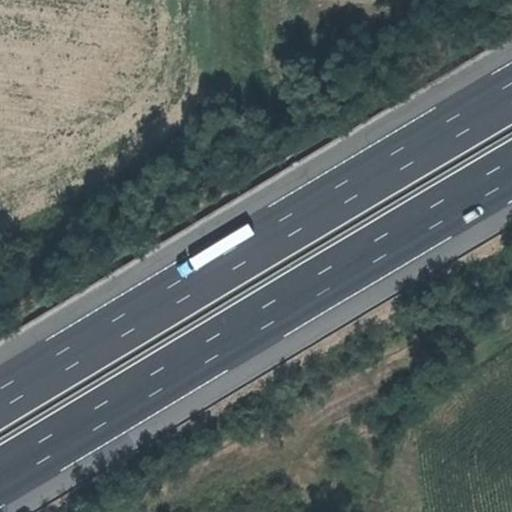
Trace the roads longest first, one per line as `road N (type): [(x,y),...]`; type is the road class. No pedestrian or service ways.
road 1 (motorway): [(0,470),(511,164)]
road 2 (motorway): [(511,91),(0,396)]
road 3 (track): [(511,326),(430,372),(331,412),(229,487)]
